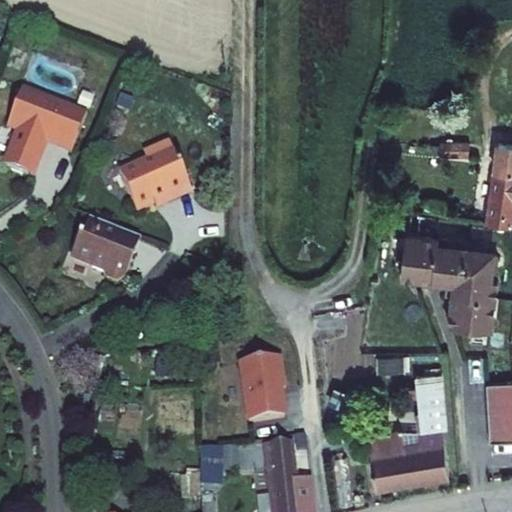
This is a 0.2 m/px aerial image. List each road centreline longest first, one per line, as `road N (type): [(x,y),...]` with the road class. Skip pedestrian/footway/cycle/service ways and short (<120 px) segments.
road 1 (track): [(303,334),(273,304),(256,263),(244,171),(245,0)]
road 2 (residential): [(0,303),(41,382),(57,511)]
